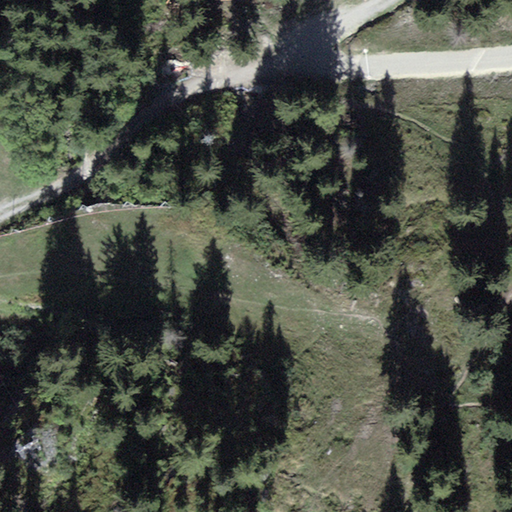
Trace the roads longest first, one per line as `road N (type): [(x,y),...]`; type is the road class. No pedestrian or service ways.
road 1 (track): [(0,213),(74,180),(176,92),(292,59),(379,0)]
road 2 (track): [(292,59),(511,56)]
